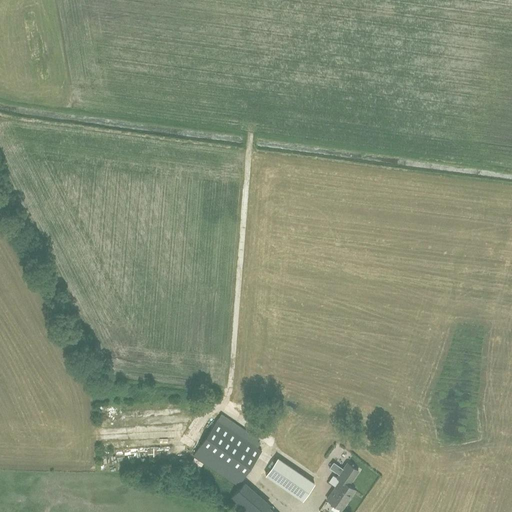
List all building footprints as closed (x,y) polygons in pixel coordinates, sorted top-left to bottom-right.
[(175,420),(185,424),(187,418),(177,414),(175,420)] [(237,486),(261,451),(217,420),(193,456),(237,486)] [(277,458),(266,475),(303,501),(314,483),(277,458)] [(343,469),(333,462),(329,468),(339,475),(337,477),(340,480),(327,500),(341,509),(355,490),(348,485),(358,471),(347,463),(343,469)] [(242,511),(262,511),(270,504),(244,481),(228,499),(242,511)]
